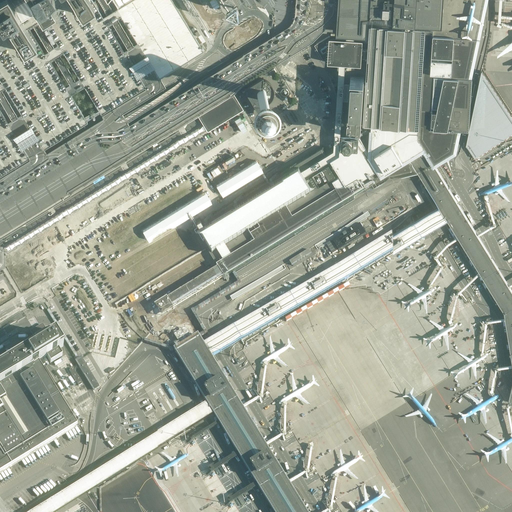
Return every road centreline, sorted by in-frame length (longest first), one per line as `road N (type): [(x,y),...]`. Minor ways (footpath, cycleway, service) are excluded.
road 1 (primary): [(0,215),(313,26)]
road 2 (tertiary): [(0,212),(206,86),(235,56)]
road 3 (tertiary): [(217,43),(171,86),(0,185)]
road 4 (primary): [(88,140),(129,130),(276,39)]
road 5 (unclassified): [(307,77),(318,93),(319,131),(334,106),(321,66)]
